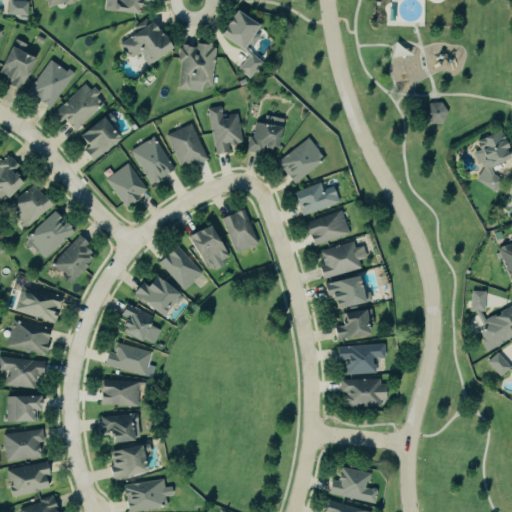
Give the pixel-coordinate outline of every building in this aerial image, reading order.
[(73,0),(40,0),(43,10),(73,0)] [(104,0),(104,11),(135,14),(136,1),(149,2),(149,0),(104,0)] [(27,1),(5,1),(5,15),(27,16),(27,1)] [(216,35),(240,49),(254,23),(230,10),(216,35)] [(167,50),(149,21),(116,41),(126,59),(137,52),(144,64),(167,50)] [(5,46),(0,61),(0,77),(9,81),(7,86),(20,90),(31,57),(22,54),(26,44),(14,40),(12,48),(5,46)] [(175,88),(210,92),(215,48),(180,44),(175,88)] [(261,63),(250,54),(237,70),(248,79),(261,63)] [(71,73),(47,60),(27,96),(50,109),(71,73)] [(103,102),(90,89),(89,90),(82,84),(54,113),(74,132),(103,102)] [(416,124),(443,123),(442,102),(431,103),(431,98),(416,98),(416,124)] [(213,155),(227,153),(227,146),(240,144),(235,114),(221,116),(219,107),(206,109),(213,155)] [(282,119),(263,116),(261,125),(250,123),(245,152),(263,155),(264,147),(277,150),(282,119)] [(81,150),(91,161),(117,137),(98,117),(76,138),(84,147),(81,150)] [(164,135),(178,167),(191,161),(194,166),(206,160),(190,123),(164,135)] [(476,175),(483,192),(498,185),(489,166),(508,157),(496,130),(472,141),(477,150),(470,153),(480,174),(476,175)] [(174,170),(154,137),(130,152),(149,185),(174,170)] [(292,185),(323,159),(305,138),(274,164),(292,185)] [(0,201),(1,202),(22,180),(12,171),(17,166),(7,157),(0,164),(0,201)] [(104,179),(124,207),(147,192),(127,163),(104,179)] [(321,191),(318,183),(291,193),(300,217),(338,203),(332,187),(321,191)] [(7,208),(25,228),(50,205),(32,185),(7,208)] [(234,253),(257,243),(241,209),(218,219),(234,253)] [(24,238),(43,259),(73,231),(54,211),(24,238)] [(348,234),(339,211),(302,224),(310,247),(348,234)] [(228,259),(208,224),(184,237),(203,272),(228,259)] [(86,244),(77,236),(49,266),(68,284),(92,258),(82,248),(86,244)] [(317,251),(320,265),(316,266),(319,279),(359,269),(356,260),(364,258),(361,246),(353,248),(352,242),(317,251)] [(200,275),(176,245),(157,261),(180,291),(200,275)] [(162,319),(179,296),(148,274),(131,297),(162,319)] [(361,302),(355,276),(320,284),(324,302),(330,301),(332,309),(361,302)] [(53,323),(60,296),(19,285),(12,312),(53,323)] [(114,330),(151,346),(158,329),(148,325),(152,317),(125,305),(114,330)] [(337,313),(338,326),(331,327),(332,339),(364,336),(362,311),(337,313)] [(48,326),(10,321),(6,349),(44,354),(48,326)] [(150,352),(112,343),(110,353),(105,352),(101,366),(150,378),(153,366),(147,365),(150,352)] [(343,375),(372,374),(372,359),(383,359),(382,344),(334,347),(335,367),(343,366),(343,375)] [(498,377),(509,368),(495,353),(484,362),(498,377)] [(43,362),(0,357),(0,370),(5,371),(4,386),(32,389),(34,375),(42,376),(43,362)] [(339,380),(339,408),(381,406),(380,379),(339,380)] [(137,407),(139,382),(98,380),(96,405),(137,407)] [(29,422),(29,412),(39,411),(38,396),(4,397),(5,422),(29,422)] [(43,443),(40,429),(0,435),(5,462),(38,457),(36,444),(43,443)] [(105,451),(110,479),(142,473),(140,458),(148,456),(146,444),(105,451)] [(9,497),(49,489),(44,462),(4,470),(9,497)] [(325,494),(373,504),(376,490),(365,488),(368,473),(338,467),(335,482),(328,480),(325,494)] [(123,511),(131,511),(165,507),(163,497),(171,496),(170,487),(163,488),(162,479),(120,486),(123,511)] [(58,511),(51,495),(13,511),(58,511)] [(367,511),(368,511),(324,500),(321,511),(367,511)]
